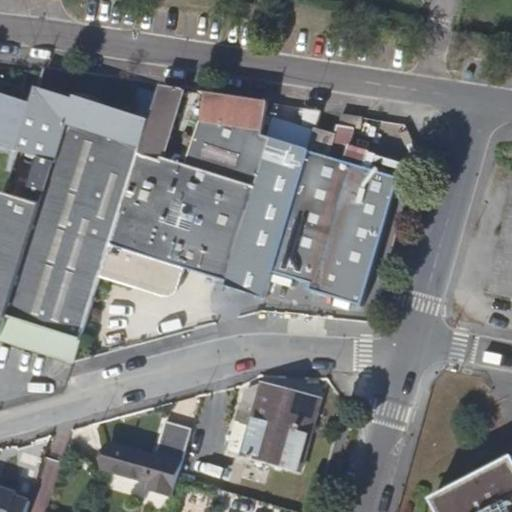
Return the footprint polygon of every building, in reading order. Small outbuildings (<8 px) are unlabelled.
[(152,117),(105,276),(172,294),(175,293),(177,292),(179,291),(185,269),(225,279),(266,135),(277,100),(210,90),(207,113),(205,123),(189,166),(165,160),(187,88),(162,84),(152,117)] [(80,359),(105,276),(152,117),(48,86),(42,106),(27,152),(49,158),(37,203),(13,196),(0,238),(0,339),(80,360),(80,359)] [(0,146),(27,154),(27,152),(42,106),(0,92),(0,146)] [(320,132),(323,126),(328,107),(312,105),(306,127),(320,132)] [(352,124),(355,111),(338,109),(337,112),(348,115),(346,124),(352,124)] [(369,113),(355,111),(352,124),(366,126),(369,113)] [(319,289),(336,294),(373,305),(410,175),(375,165),(379,151),(355,143),(360,126),(352,125),(343,154),(336,152),(342,131),(323,126),(320,132),(315,149),(314,153),(280,271),(320,282),(319,289)] [(315,149),(266,135),(225,279),(232,281),(230,287),(272,299),(280,271),(314,153),(315,149)] [(511,162),(508,162),(481,296),(511,301),(511,162)] [(308,472),(330,397),(276,380),(274,388),(269,408),(264,407),(259,420),(265,422),(255,457),(308,472)] [(195,433),(169,425),(160,455),(187,464),(191,450),(194,436),(195,433)] [(212,441),(194,436),(191,450),(208,455),(212,441)] [(163,458),(115,445),(108,468),(156,482),(163,458)] [(45,498),(57,463),(46,460),(34,494),(45,498)] [(511,511),(511,461),(431,504),(435,511),(511,511)]
